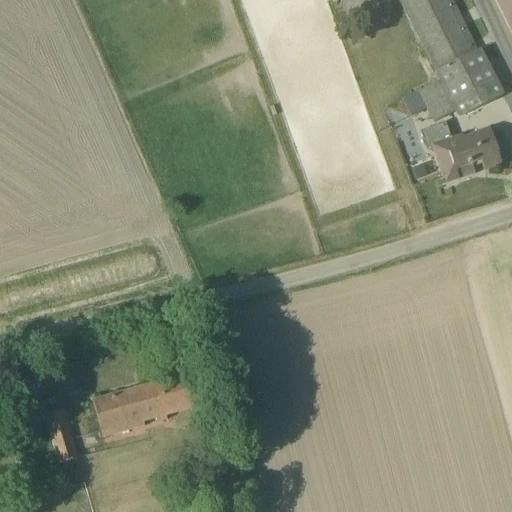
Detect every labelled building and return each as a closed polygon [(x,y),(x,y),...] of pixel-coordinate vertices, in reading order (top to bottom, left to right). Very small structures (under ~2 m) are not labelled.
[(502,96),(479,52),(476,53),(449,0),(395,0),(434,75),(433,76),(437,84),(399,102),(409,119),(410,120),(424,112),(431,126),(453,115),(456,120),(501,97),(502,96)] [(511,0),(492,0),(511,40),(511,0)] [(419,134),(425,151),(430,149),(443,187),(473,176),(470,166),(479,163),(483,173),(499,167),(487,131),(461,140),(459,137),(448,141),(443,126),(419,134)] [(213,394),(209,381),(196,384),(193,375),(91,404),(101,440),(142,429),(141,425),(159,420),(160,424),(165,422),(164,419),(202,408),(200,398),(213,394)] [(8,411),(13,426),(28,421),(23,406),(8,411)] [(75,462),(61,412),(43,417),(58,467),(75,462)]
